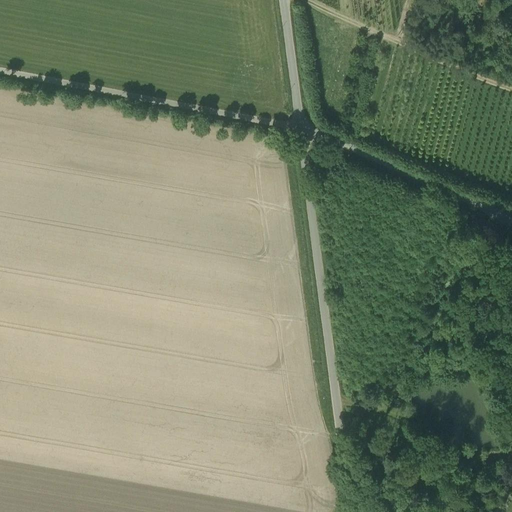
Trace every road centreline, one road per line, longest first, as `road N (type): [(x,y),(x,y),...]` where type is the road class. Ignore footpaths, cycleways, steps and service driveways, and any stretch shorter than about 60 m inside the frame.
road 1 (unclassified): [(351,511),(298,127)]
road 2 (unclassified): [(0,64),(298,127)]
road 3 (unclassified): [(298,127),(511,216)]
road 4 (unclassified): [(298,127),(282,0)]
